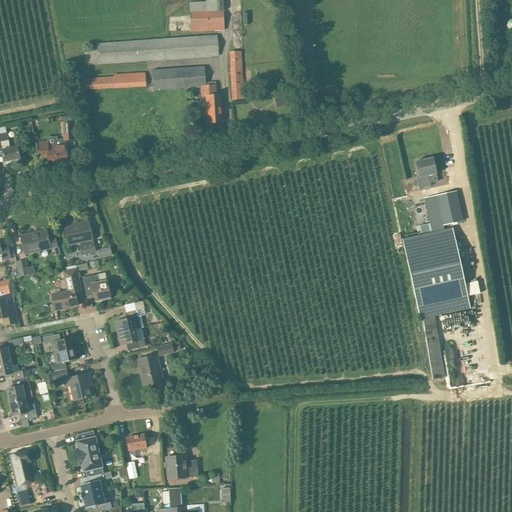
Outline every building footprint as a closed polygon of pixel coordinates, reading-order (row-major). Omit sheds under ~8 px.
[(224,31),(223,0),(205,0),(206,2),(190,3),(191,32),(224,31)] [(219,57),(218,35),(97,44),(99,65),(219,57)] [(244,99),(241,52),(229,52),(232,100),(244,99)] [(152,70),(153,91),(201,87),(206,87),(206,86),(204,67),(152,70)] [(83,68),(76,69),(77,77),(84,76),(83,68)] [(146,87),(145,73),(114,75),(114,77),(81,79),(82,90),(146,87)] [(206,87),(201,87),(202,96),(206,96),(208,123),(223,122),(221,95),(216,95),(216,85),(206,86),(206,87)] [(340,99),(337,87),(319,91),(322,103),(340,99)] [(287,105),(285,95),(279,96),(279,97),(274,98),(277,108),(287,105)] [(63,123),(64,141),(74,140),(73,123),(63,123)] [(10,148),(5,127),(0,127),(0,152),(2,152),(4,162),(20,159),(17,147),(10,148)] [(40,157),(48,157),(48,161),(67,160),(66,145),(48,146),(48,142),(39,142),(40,157)] [(436,173),(433,159),(416,163),(419,177),(417,177),(419,189),(430,186),(429,184),(437,182),(436,174),(436,173)] [(431,233),(445,230),(444,226),(463,221),(457,192),(424,198),(430,229),(431,233)] [(96,253),(94,242),(93,242),(88,222),(77,224),(78,226),(64,228),(68,245),(79,242),(80,245),(79,245),(82,256),(96,253)] [(470,309),(452,228),(445,230),(431,233),(402,239),(420,320),(470,309)] [(55,238),(48,239),(46,233),(32,236),(32,234),(20,237),(24,254),(53,248),(54,250),(58,249),(55,238)] [(0,247),(0,256),(1,257),(2,261),(10,259),(7,246),(0,247)] [(112,256),(110,247),(97,250),(99,259),(112,256)] [(17,261),(20,276),(29,274),(26,259),(17,261)] [(78,271),(77,266),(76,266),(76,265),(66,267),(67,270),(62,271),(67,291),(51,294),(55,310),(78,306),(75,295),(83,294),(78,271)] [(30,279),(36,284),(39,280),(33,275),(30,279)] [(99,283),(98,275),(82,278),(86,297),(94,295),(95,302),(110,299),(106,281),(99,283)] [(10,280),(0,282),(0,291),(4,291),(5,294),(12,293),(10,280)] [(477,281),(465,284),(468,296),(480,293),(477,281)] [(15,303),(6,305),(5,299),(0,300),(0,319),(2,319),(3,326),(19,323),(15,303)] [(114,322),(117,333),(141,328),(144,328),(139,310),(144,309),(143,301),(134,304),(136,310),(129,312),(130,318),(114,322)] [(432,319),(420,321),(433,380),(445,377),(432,319)] [(141,328),(117,333),(120,346),(126,344),(136,342),(137,348),(145,346),(141,328)] [(54,353),(73,349),(71,338),(60,341),(59,334),(43,338),(44,344),(51,343),(54,353)] [(32,338),(34,346),(41,344),(40,336),(32,338)] [(23,344),(22,338),(8,341),(9,347),(23,344)] [(156,340),(149,341),(151,348),(157,347),(156,340)] [(174,353),(172,343),(157,347),(159,357),(174,353)] [(0,363),(16,360),(15,354),(9,355),(8,348),(0,349),(0,363)] [(76,360),(73,349),(54,353),(56,364),(49,366),(50,372),(66,368),(65,362),(76,360)] [(163,383),(156,355),(146,358),(146,359),(137,361),(141,377),(143,377),(145,387),(163,383)] [(4,383),(12,381),(28,377),(40,374),(39,369),(31,371),(30,370),(19,372),(16,360),(0,363),(0,376),(3,376),(4,383)] [(68,377),(66,370),(51,373),(53,381),(68,377)] [(91,382),(89,373),(68,378),(73,401),(92,397),(88,383),(91,382)] [(31,391),(28,377),(12,381),(13,388),(6,389),(9,403),(25,399),(24,392),(31,391)] [(25,399),(9,403),(12,416),(19,415),(21,422),(37,418),(34,404),(27,406),(25,399)] [(76,449),(78,458),(96,454),(93,444),(96,443),(93,431),(77,435),(78,442),(76,442),(78,449),(76,449)] [(145,442),(144,434),(126,438),(128,452),(142,449),(143,455),(160,453),(159,440),(153,440),(145,442)] [(36,481),(28,451),(9,456),(16,486),(36,481)] [(96,454),(78,458),(80,465),(82,465),(83,471),(85,471),(87,477),(89,476),(89,477),(103,474),(100,461),(98,462),(96,454)] [(148,456),(149,481),(161,480),(159,455),(148,456)] [(185,461),(185,456),(166,458),(168,480),(198,477),(197,460),(185,461)] [(82,497),(102,492),(100,481),(105,480),(103,474),(89,477),(91,483),(80,485),(81,488),(80,490),(82,497)] [(204,511),(204,504),(187,505),(187,511),(186,511),(184,511),(184,507),(182,507),(181,488),(168,489),(169,511),(204,511)] [(17,492),(20,506),(30,504),(27,490),(17,492)] [(105,503),(102,492),(82,497),(83,505),(85,505),(86,508),(96,506),(98,511),(112,508),(110,502),(105,503)]
